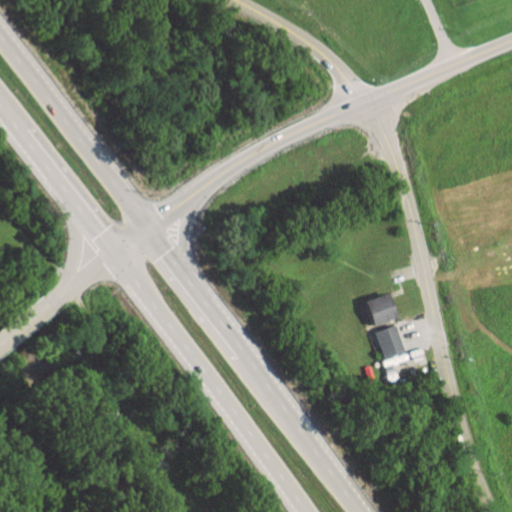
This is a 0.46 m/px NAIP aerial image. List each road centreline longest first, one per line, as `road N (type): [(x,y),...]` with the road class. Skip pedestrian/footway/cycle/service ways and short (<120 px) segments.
road 1 (residential): [(231,0),(334,66),(382,132),(408,203),(446,386),(486,511)]
road 2 (secondary): [(193,196),(305,127),(511,39)]
road 3 (trunk): [(115,251),(304,511)]
road 4 (trunk): [(148,228),(0,36)]
road 5 (trunk): [(353,511),(239,353)]
road 6 (trunk): [(0,106),(115,251)]
